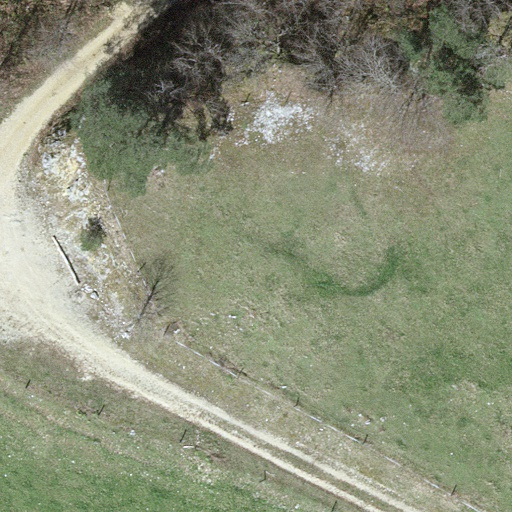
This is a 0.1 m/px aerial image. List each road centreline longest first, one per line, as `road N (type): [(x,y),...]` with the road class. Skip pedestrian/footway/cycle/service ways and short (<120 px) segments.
road 1 (track): [(384,511),(147,388),(40,291),(0,209)]
road 2 (track): [(0,164),(30,108),(157,0)]
